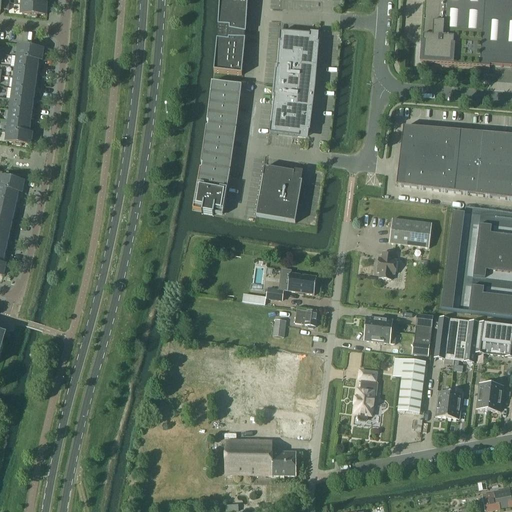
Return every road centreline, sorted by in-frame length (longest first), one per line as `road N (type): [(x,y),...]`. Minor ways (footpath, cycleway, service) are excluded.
road 1 (secondary): [(64,511),(135,213),(162,0)]
road 2 (secondary): [(143,0),(121,183),(45,511)]
road 3 (unclassified): [(310,511),(345,224)]
road 4 (residential): [(62,31),(37,232),(16,297),(0,292)]
road 5 (unclassified): [(338,475),(511,442)]
road 6 (unclassified): [(511,98),(382,85)]
